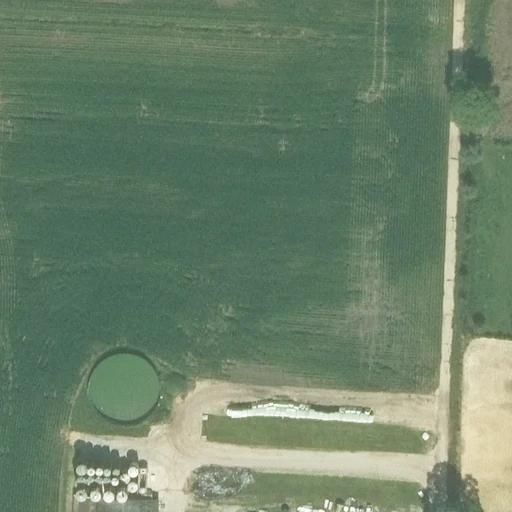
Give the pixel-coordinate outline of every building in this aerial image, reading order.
[(258,406),(248,413),(255,424),(266,416),(258,406)] [(264,420),(276,425),(281,412),(269,408),(264,420)] [(151,452),(147,476),(159,477),(162,454),(151,452)] [(360,484),(356,511),(391,511),(395,488),(360,484)] [(156,511),(158,499),(71,496),(70,511),(156,511)]
